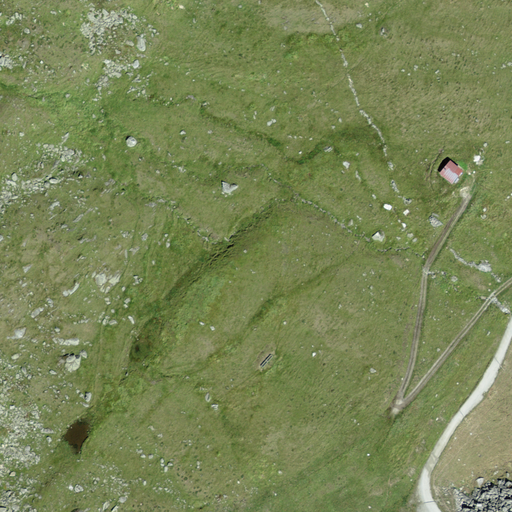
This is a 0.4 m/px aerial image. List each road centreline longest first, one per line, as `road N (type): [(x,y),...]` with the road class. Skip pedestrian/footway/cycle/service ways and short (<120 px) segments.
road 1 (track): [(511,279),(401,402),(428,265),(462,202)]
road 2 (track): [(431,511),(424,489),(429,464),(488,379),(511,325)]
